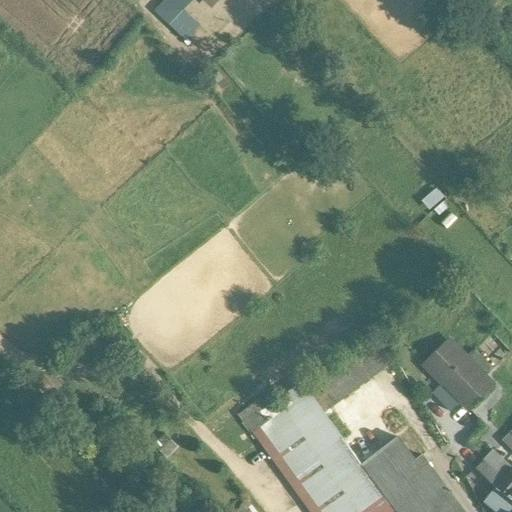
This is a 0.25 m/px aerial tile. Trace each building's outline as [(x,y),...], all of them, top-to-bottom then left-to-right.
[(182,11),(173,18),(186,34),(195,27),(182,11)] [(467,359),(450,342),(425,367),(442,384),(440,385),(458,404),(460,402),(468,411),(493,386),(485,378),(510,352),(492,333),(467,359)] [(381,337),(307,392),(324,414),(395,360),(381,337)] [(307,392),(301,384),(263,412),(272,424),(264,430),(322,511),(393,511),(395,511),(371,479),(361,465),(324,414),(307,392)] [(458,404),(440,385),(432,394),(450,413),(458,404)] [(511,433),(506,439),(505,439),(503,441),(511,450),(511,433)] [(414,462),(397,438),(361,465),(371,479),(395,511),(462,511),(421,456),(414,462)] [(501,482),(480,464),(474,470),(495,490),(501,482)] [(501,482),(495,490),(509,501),(511,497),(511,469),(511,470),(501,482)] [(511,511),(511,502),(509,501),(495,490),(484,504),(495,511),(511,511)] [(227,511),(212,496),(203,504),(211,511),(227,511)]
